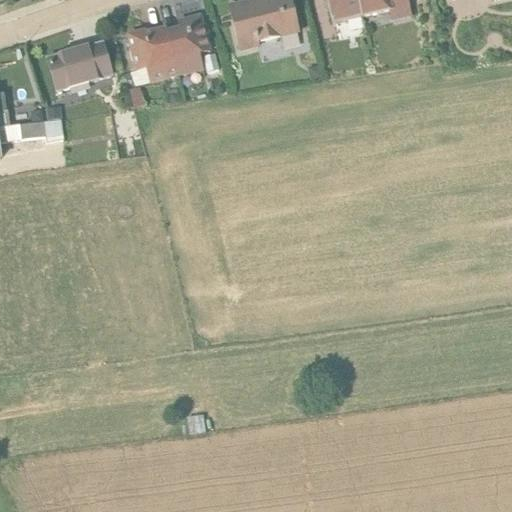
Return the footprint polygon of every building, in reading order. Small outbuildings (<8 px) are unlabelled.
[(263,0),(227,0),(230,11),(264,2),(263,0)] [(263,0),(264,2),(230,11),(239,48),(259,43),(258,39),(278,34),(279,35),(298,30),(290,0),(263,0)] [(361,14),(357,0),(326,0),(332,21),(361,14)] [(357,0),(361,14),(388,8),(391,18),(410,14),(407,0),(357,0)] [(180,21),(166,25),(178,72),(203,66),(199,50),(211,46),(207,32),(209,31),(206,18),(203,18),(201,7),(182,13),(184,21),(180,22),(180,21)] [(178,72),(166,25),(164,21),(163,21),(163,22),(145,26),(144,24),(127,29),(136,64),(129,66),(134,82),(148,78),(148,80),(178,72)] [(101,36),(46,52),(56,86),(110,69),(101,36)] [(319,61),(306,64),(309,76),(321,73),(319,61)] [(58,99),(44,101),(46,112),(60,111),(58,99)] [(7,121),(0,121),(0,152),(1,152),(0,148),(0,136),(44,131),(44,136),(63,134),(60,114),(7,121)] [(186,412),(188,429),(204,427),(202,410),(186,412)]
